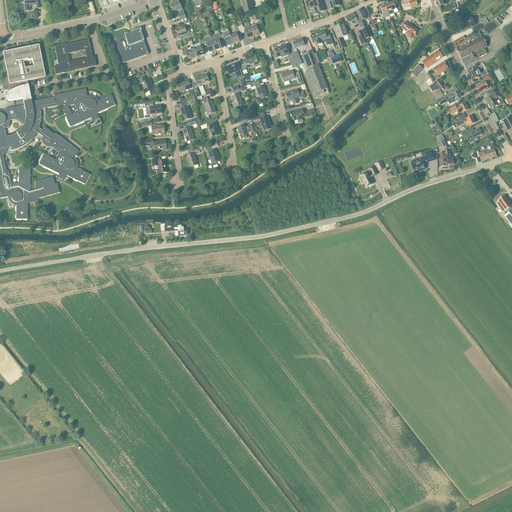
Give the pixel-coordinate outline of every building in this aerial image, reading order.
[(36,5),(37,8),(40,8),(40,4),(45,3),(44,0),(34,0),(34,1),(24,2),(25,11),(30,11),(29,7),(30,7),(30,6),(36,5)] [(251,0),(240,0),(244,13),(254,11),(251,0)] [(318,12),(324,10),(325,11),(323,6),(323,5),(320,0),(315,0),(316,0),(315,0),(316,1),(318,7),(316,8),(318,12)] [(332,0),(325,0),(326,3),(326,4),(327,5),(329,10),(334,8),(333,6),(331,2),(333,1),(332,0)] [(182,10),(181,6),(179,1),(170,5),(173,13),(179,10),(181,14),(179,15),(182,23),(187,21),(183,10),(182,10)] [(316,1),(314,2),(309,4),(313,16),(318,14),(318,12),(316,8),(318,7),(316,1)] [(388,1),(385,2),(389,15),(394,13),(393,10),(396,9),(394,2),(389,4),(388,1)] [(382,6),(381,7),(383,13),(382,14),(383,18),(385,17),(385,18),(390,17),(389,15),(385,2),(382,4),(382,6)] [(356,12),(360,20),(358,21),(363,29),(362,29),(366,39),(372,37),(367,27),(366,27),(363,20),(367,18),(362,9),(356,12)] [(260,20),(257,12),(251,15),(254,22),(260,20)] [(371,15),(370,16),(371,21),(373,20),(374,25),(378,23),(376,19),(379,18),(377,12),(371,14),(371,15)] [(357,19),(354,13),(346,17),(349,24),(351,22),(353,25),(355,24),(353,21),(357,19)] [(511,28),(511,14),(502,23),(508,31),(511,28)] [(476,25),(471,17),(462,23),(466,29),(472,26),(472,27),(476,25)] [(475,27),(473,29),(476,33),(478,31),(489,23),(486,19),(480,23),(475,27)] [(492,22),(482,30),(487,36),(497,28),(499,26),(494,20),(492,22)] [(405,22),(403,26),(401,28),(406,31),(404,34),(411,39),(413,35),(414,35),(418,31),(405,22)] [(237,24),(234,26),(236,34),(231,36),(234,44),(240,42),(238,36),(241,35),(237,24)] [(256,24),(253,25),(254,27),(250,28),(253,37),(260,35),(256,24)] [(337,34),(338,38),(339,38),(347,35),(343,24),(335,27),(338,34),(337,34)] [(187,32),(184,26),(175,29),(178,36),(182,35),(184,39),(191,37),(189,31),(187,32)] [(253,37),(250,28),(247,30),(247,28),(244,29),(247,39),(253,37)] [(114,39),(121,58),(123,63),(149,54),(148,54),(142,36),(140,29),(136,31),(130,33),(129,33),(128,33),(128,34),(127,34),(114,39)] [(325,31),(319,33),(322,42),(323,41),(325,41),(327,46),(330,45),(333,43),(331,38),(330,35),(326,36),(325,31)] [(362,31),(357,34),(362,45),(367,43),(362,31)] [(461,60),(462,60),(469,56),(472,61),(478,58),(487,53),(484,48),(487,47),(480,32),(475,34),(465,40),(466,41),(464,42),(456,48),(455,48),(457,50),(456,50),(461,60)] [(319,33),(311,36),(313,43),(315,42),(316,46),(323,43),(323,41),(322,42),(319,33)] [(220,43),(223,42),(220,34),(211,37),(216,50),(222,48),(220,43)] [(228,46),(234,44),(231,36),(225,38),(224,34),(220,35),(220,34),(223,42),(226,41),(228,46)] [(210,53),(216,50),(211,37),(202,40),(202,41),(205,48),(208,47),(210,53)] [(463,37),(453,42),(453,43),(456,48),(464,42),(466,41),(465,40),(463,37)] [(345,48),(341,38),(336,40),(340,50),(345,48)] [(89,39),(65,45),(65,43),(54,46),(58,66),(54,67),(55,75),(64,73),(65,73),(73,71),(96,66),(94,56),(93,57),(89,39)] [(295,49),(305,46),(302,39),(293,42),(295,49)] [(201,46),(195,49),(198,57),(204,55),(202,49),(205,48),(202,41),(199,42),(201,46)] [(0,111),(0,195),(1,199),(9,197),(9,199),(10,201),(12,203),(14,204),(16,205),(16,219),(27,220),(28,204),(28,201),(38,199),(60,193),(57,183),(55,184),(54,181),(53,179),(53,177),(35,182),(35,190),(30,191),(30,169),(28,169),(21,169),(19,169),(18,174),(18,183),(11,183),(9,173),(6,170),(4,158),(3,156),(4,154),(9,147),(10,147),(10,151),(15,150),(19,148),(23,147),(26,144),(29,142),(32,139),(35,136),(37,133),(39,134),(42,137),(42,138),(42,141),(43,143),(44,145),(46,147),(49,147),(51,147),(59,153),(56,160),(48,156),(44,154),(43,156),(42,156),(39,162),(40,162),(39,164),(57,173),(59,174),(58,176),(65,179),(66,177),(66,176),(68,176),(85,185),(90,174),(81,170),(77,168),(77,166),(77,164),(77,162),(76,160),(74,159),(73,160),(72,159),(76,154),(77,153),(78,151),(55,133),(54,134),(44,127),(41,130),(39,128),(40,125),(40,122),(41,119),(41,114),(40,110),(43,109),(61,105),(63,106),(63,108),(63,110),(63,112),(64,113),(65,115),(67,116),(65,117),(66,119),(69,126),(70,127),(91,118),(98,115),(97,114),(99,113),(115,105),(113,99),(111,95),(102,98),(101,99),(97,101),(96,99),(94,97),(92,97),(89,96),(89,97),(89,98),(88,98),(87,96),(86,92),(86,89),(53,95),(54,97),(51,98),(34,101),(31,102),(27,82),(27,81),(28,81),(45,77),(39,45),(2,52),(9,85),(25,81),(25,85),(18,87),(15,88),(12,90),(8,92),(7,93),(6,94),(6,95),(7,99),(7,100),(8,101),(9,101),(10,101),(23,99),(28,98),(29,102),(29,104),(24,105),(11,108),(10,108),(10,109),(9,109),(9,110),(9,111),(9,112),(4,114),(4,113),(3,113),(3,112),(2,112),(0,111)] [(289,54),(286,45),(274,49),(277,57),(284,55),(284,56),(289,54)] [(192,59),(198,57),(195,49),(192,50),(191,48),(189,49),(188,47),(181,49),(184,56),(187,55),(189,60),(192,59)] [(328,52),(329,54),(333,64),(342,61),(339,54),(335,56),(334,53),(333,54),(331,50),(328,52)] [(427,68),(439,60),(443,57),(438,50),(422,62),(427,68)] [(302,55),(304,60),(308,71),(305,72),(311,86),(314,94),(315,94),(317,97),(325,93),(324,90),(328,89),(318,64),(314,54),(313,51),(302,55)] [(293,54),(296,63),(297,66),(302,64),(297,52),(292,54),(293,54)] [(291,64),(296,63),(293,54),(292,54),(288,56),(291,64)] [(246,63),(241,65),(242,69),(243,71),(246,70),(246,68),(247,68),(254,66),(259,64),(256,56),(245,60),(246,63)] [(444,62),(440,64),(432,69),(437,76),(448,69),(444,62)] [(238,63),(227,67),(229,75),(234,73),(235,72),(238,78),(243,76),(241,70),(242,69),(241,65),(239,66),(238,63)] [(412,73),(416,76),(423,69),(419,65),(412,73)] [(474,69),(470,71),(474,80),(479,77),(478,75),(481,74),(483,77),(488,75),(486,71),(485,70),(480,73),(479,70),(476,72),(475,69),(474,69)] [(292,71),(286,73),(281,75),(284,83),(297,78),(297,79),(300,78),(298,72),(293,74),(292,71)] [(193,88),(197,98),(202,96),(198,86),(209,82),(206,74),(195,78),(196,81),(192,83),(193,88)] [(139,85),(140,84),(144,94),(154,90),(153,90),(151,85),(151,84),(150,80),(147,81),(146,77),(139,80),(137,81),(136,79),(129,82),(126,83),(127,85),(129,84),(131,89),(139,86),(139,85)] [(435,83),(437,87),(439,90),(445,87),(440,80),(435,83)] [(180,92),(193,88),(192,83),(190,84),(189,81),(177,85),(180,92)] [(476,87),(479,94),(491,87),(487,81),(476,87)] [(247,89),(251,88),(256,86),(260,99),(268,97),(264,85),(261,86),(259,82),(246,86),(247,89)] [(434,83),(429,87),(433,93),(438,90),(434,83)] [(239,89),(233,91),(235,96),(232,97),(236,108),(243,105),(238,92),(243,91),(242,88),(239,89)] [(490,97),(485,100),(487,104),(488,104),(491,109),(498,105),(495,99),(498,98),(496,93),(497,93),(495,89),(488,93),(490,96),(490,97)] [(289,102),(293,100),(294,104),(299,103),(298,98),(302,97),(302,98),(306,97),(303,91),(298,93),(297,90),(286,94),(289,102)] [(446,97),(438,101),(440,106),(448,102),(448,100),(451,99),(453,103),(457,100),(461,97),(457,91),(453,93),(452,94),(449,96),(449,95),(446,97)] [(185,99),(180,101),(181,103),(187,101),(187,102),(190,101),(195,99),(194,95),(190,97),(186,98),(186,99),(185,99)] [(208,115),(211,114),(216,112),(212,101),(209,102),(207,97),(201,99),(202,102),(203,102),(208,115)] [(183,108),(180,110),(184,121),(189,119),(192,118),(188,107),(187,107),(187,106),(192,105),(190,101),(187,102),(187,101),(181,103),(183,108)] [(145,104),(138,105),(139,109),(146,108),(147,116),(151,115),(157,114),(162,114),(161,105),(153,106),(153,103),(148,103),(145,104)] [(456,108),(458,111),(460,115),(464,113),(463,112),(468,110),(465,103),(460,106),(456,108)] [(302,110),(296,112),(291,114),(294,121),(297,120),(298,123),(299,123),(302,122),(303,121),(301,119),(307,117),(307,118),(313,116),(311,110),(303,113),(302,110)] [(263,113),(259,115),(250,118),(251,121),(252,122),(260,119),(264,131),(272,128),(268,117),(265,118),(263,113)] [(466,117),(461,120),(461,122),(462,122),(463,122),(464,124),(468,122),(470,125),(475,123),(472,116),(467,119),(466,117)] [(511,117),(506,120),(502,122),(511,140),(511,117)] [(250,118),(243,120),(238,122),(240,127),(237,128),(241,139),(249,136),(248,133),(251,132),(252,134),(257,132),(254,124),(246,127),(244,123),(251,121),(250,118)] [(186,130),(183,131),(187,142),(195,139),(193,135),(192,131),(190,128),(189,126),(191,126),(197,124),(198,126),(200,125),(199,124),(199,119),(196,121),(190,123),(189,123),(184,125),(186,130)] [(211,119),(207,121),(199,124),(200,125),(200,127),(208,124),(212,137),(220,134),(216,123),(213,124),(211,119)] [(152,123),(147,124),(142,124),(143,128),(148,127),(149,128),(152,128),(153,135),(160,134),(165,133),(164,125),(152,126),(152,123)] [(472,135),(474,140),(478,138),(477,137),(482,135),(479,129),(472,132),(471,129),(464,133),(466,138),(472,135)] [(154,146),(155,150),(167,149),(166,140),(153,142),(153,139),(143,140),(144,148),(154,146)] [(202,146),(198,147),(187,150),(189,155),(186,156),(190,167),(198,165),(193,152),(199,150),(203,148),(202,146)] [(207,151),(212,164),(213,166),(217,165),(217,162),(220,161),(216,150),(213,151),(211,146),(205,148),(206,151),(207,151)] [(474,159),(480,157),(481,162),(496,156),(494,149),(486,152),(485,151),(479,154),(478,152),(472,154),(472,156),(472,158),(474,159)] [(422,155),(425,163),(434,160),(431,151),(422,155)] [(442,153),(440,153),(440,157),(441,163),(440,163),(440,167),(447,166),(454,165),(453,158),(451,159),(450,155),(450,152),(447,152),(446,151),(443,151),(442,152),(442,153)] [(160,159),(155,159),(151,160),(152,166),(158,165),(158,169),(157,169),(157,173),(170,171),(168,161),(163,161),(163,162),(161,163),(161,162),(160,162),(160,159)] [(375,164),(379,171),(385,168),(381,161),(375,164)] [(412,165),(413,168),(414,173),(426,169),(423,161),(412,165)] [(369,169),(370,171),(361,175),(366,187),(373,184),(372,182),(372,180),(371,177),(377,174),(374,167),(369,169)] [(501,198),(498,201),(498,202),(500,204),(501,205),(503,208),(505,211),(507,210),(509,213),(511,210),(511,209),(510,207),(511,205),(508,200),(505,196),(501,198)] [(505,211),(502,213),(511,225),(511,212),(508,215),(505,211)] [(188,235),(187,230),(187,228),(184,228),(184,224),(178,225),(178,224),(165,225),(165,227),(165,232),(175,231),(175,230),(178,230),(178,236),(184,236),(187,236),(187,235),(188,235)]
